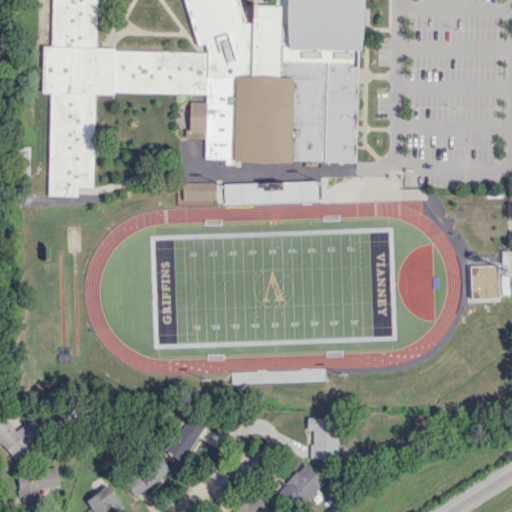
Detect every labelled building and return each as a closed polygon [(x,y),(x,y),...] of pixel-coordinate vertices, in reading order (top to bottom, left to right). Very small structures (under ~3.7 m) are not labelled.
[(357,163),(361,0),(268,0),(265,5),(252,4),(252,23),(249,23),(225,0),(182,0),(199,45),(204,44),(207,52),(95,49),(96,0),(50,0),(45,202),(92,185),(95,92),(206,95),(205,102),(189,102),(188,138),(205,138),(204,159),(357,163)] [(215,201),(214,182),(176,183),(176,202),(215,201)] [(498,265),(470,265),(470,297),(499,297),(498,265)] [(166,454),(184,462),(204,422),(186,413),(166,454)] [(0,419),(0,440),(13,459),(44,438),(32,419),(14,431),(5,416),(0,419)] [(337,458),(336,418),(306,418),(306,429),(311,429),(311,458),(337,458)] [(170,469),(158,455),(123,483),(135,497),(170,469)] [(278,488),(297,508),(324,483),(305,463),(278,488)] [(60,485),(56,466),(16,473),(22,510),(40,506),(37,489),(60,485)] [(86,499),(91,508),(84,511),(115,511),(122,508),(109,485),(86,499)] [(230,511),(270,511),(256,493),(230,511)]
